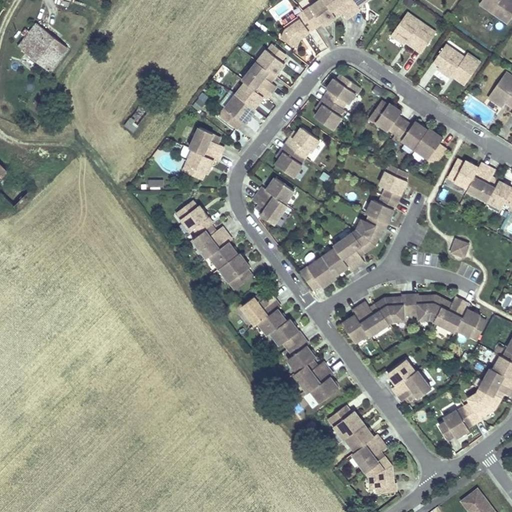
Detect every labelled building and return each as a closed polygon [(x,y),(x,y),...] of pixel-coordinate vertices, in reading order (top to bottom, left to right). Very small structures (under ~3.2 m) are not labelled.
[(303,18),(290,27),(285,36),(299,43),(303,36),(325,22),(327,24),(340,16),(337,12),(344,8),(346,12),(350,18),(364,9),(362,5),(369,0),(322,0),(308,10),(301,15),(303,18)] [(511,0),(486,0),(484,4),(503,17),(509,16),(511,18),(511,0)] [(425,52),(439,33),(411,12),(395,34),(409,44),(411,40),(413,37),(422,44),(420,47),(419,48),(425,52)] [(303,18),(301,15),(288,24),(290,27),(303,18)] [(37,24),(20,47),(49,70),(67,48),(37,24)] [(422,44),(413,37),(411,40),(420,47),(422,44)] [(223,114),(240,127),(245,120),(248,122),(254,115),(252,113),(257,106),(257,107),(267,95),(270,98),(280,85),(274,80),(270,77),(275,71),(278,74),(288,62),(284,59),(289,52),(276,43),(271,49),(270,48),(246,79),(249,81),(234,100),(237,101),(231,108),(229,106),(223,114)] [(469,85),(484,63),(471,54),(468,58),(462,53),(459,57),(452,52),(454,48),(450,45),(438,61),(444,65),(442,68),(454,77),(458,72),(463,76),(461,79),(469,85)] [(459,57),(462,53),(454,48),(452,52),(459,57)] [(274,80),(278,74),(275,71),(270,77),(274,80)] [(511,74),(509,73),(492,97),(506,108),(509,104),(511,101),(511,102),(511,74)] [(325,96),(342,107),(346,102),(348,103),(355,93),(352,91),(357,85),(343,75),(339,81),(337,80),(334,78),(327,88),(329,90),(331,91),(327,96),(325,95),(325,96)] [(352,91),(355,93),(356,93),(361,87),(357,85),(352,91)] [(202,91),(192,106),(199,111),(209,96),(202,91)] [(328,98),(315,116),(332,129),(341,116),(339,115),(343,109),(325,96),(328,98)] [(328,98),(325,96),(316,108),(319,110),(328,98)] [(397,133),(406,120),(399,115),(403,111),(390,102),(388,104),(382,99),(374,111),(380,116),(377,120),(389,129),(390,128),(397,133)] [(126,125),(134,131),(148,112),(141,106),(126,125)] [(370,116),(377,120),(380,116),(374,111),(370,116)] [(412,124),(406,120),(397,133),(403,137),(402,138),(415,147),(428,129),(416,120),(412,124)] [(195,164),(191,171),(204,177),(208,170),(210,171),(217,158),(220,159),(227,144),(221,141),(217,139),(220,132),(204,124),(193,145),(197,147),(190,161),(195,164)] [(292,144),(292,145),(311,158),(315,152),(317,153),(326,140),(308,128),(304,134),(295,146),(292,144)] [(432,132),(428,129),(415,147),(422,152),(424,150),(431,155),(429,157),(427,160),(435,166),(447,149),(439,143),(444,137),(436,132),(433,135),(431,134),(432,132)] [(301,132),(292,144),(295,146),(304,134),(301,132)] [(311,158),(292,145),(295,147),(286,160),(282,165),(299,178),(308,165),(306,164),(311,158)] [(295,147),(292,145),(283,157),(286,160),(295,147)] [(467,163),(460,159),(453,172),(460,176),(457,181),(471,188),(477,177),(484,181),(491,167),(484,163),(481,168),(468,161),(467,163)] [(195,164),(190,161),(186,168),(191,171),(195,164)] [(390,164),(387,171),(392,173),(395,166),(390,164)] [(386,188),(383,195),(397,202),(407,181),(405,180),(408,173),(395,166),(392,173),(387,171),(380,185),(386,188)] [(498,171),(491,167),(484,181),(477,177),(471,188),(470,190),(491,201),(499,185),(493,182),(498,171)] [(324,171),(319,178),(326,182),(331,175),(324,171)] [(8,172),(0,179),(0,192),(14,206),(28,193),(8,172)] [(460,176),(453,172),(450,177),(457,181),(460,176)] [(262,186),(257,192),(269,201),(274,195),(284,202),(293,189),(274,176),(266,189),(262,186)] [(511,204),(511,186),(501,181),(499,185),(491,201),(504,208),(507,202),(511,204)] [(272,223),(286,204),(284,202),(274,195),(269,201),(257,192),(252,199),(258,203),(262,206),(259,210),(261,212),(260,214),(272,223)] [(373,199),(366,213),(369,215),(387,223),(397,202),(383,195),(379,202),(373,199)] [(231,279),(237,287),(254,275),(249,267),(251,265),(246,258),(244,260),(239,253),(239,252),(231,240),(234,238),(224,225),(218,229),(214,232),(210,226),(214,223),(216,222),(202,203),(200,204),(195,198),(183,206),(188,213),(184,216),(193,228),(196,226),(201,232),(195,236),(209,255),(212,253),(226,272),(229,271),(233,277),(231,279)] [(179,210),(184,216),(188,213),(183,206),(179,210)] [(356,229),(352,232),(361,244),(359,245),(361,248),(363,252),(374,245),(376,241),(375,240),(380,229),(383,231),(387,223),(369,215),(366,222),(361,220),(356,229)] [(210,226),(214,232),(218,229),(214,223),(210,226)] [(352,232),(333,245),(334,247),(341,257),(348,253),(356,266),(363,261),(359,255),(356,251),(361,248),(359,245),(361,244),(352,232)] [(341,257),(334,247),(322,256),(334,275),(347,266),(349,270),(356,266),(348,253),(341,257)] [(334,275),(322,256),(315,261),(316,263),(309,268),(307,266),(299,271),(311,289),(319,283),(321,286),(329,281),(326,277),(329,276),(330,278),(334,275)] [(262,290),(258,293),(262,299),(266,296),(262,290)] [(321,401),(340,388),(331,376),(334,374),(324,360),(318,365),(314,368),(310,361),(313,359),(316,357),(308,345),(310,343),(291,317),(288,320),(279,308),(282,305),(272,292),(266,296),(262,299),(258,293),(243,304),(257,323),(260,321),(269,333),(272,331),(282,343),(285,341),(294,354),(289,358),(298,370),(295,372),(309,391),(312,389),(321,401)] [(392,297),(387,297),(376,304),(379,308),(381,311),(382,310),(390,322),(395,319),(405,319),(405,314),(413,313),(412,294),(404,295),(404,298),(392,298),(392,297)] [(433,297),(421,298),(421,294),(412,294),(413,313),(421,313),(421,318),(431,318),(436,321),(443,307),(445,308),(448,301),(438,296),(433,296),(433,297)] [(443,307),(436,321),(457,331),(458,329),(464,318),(457,315),(464,301),(457,298),(451,308),(446,306),(445,308),(443,307)] [(368,300),(360,305),(369,318),(363,322),(368,332),(370,334),(390,322),(382,310),(381,311),(379,308),(374,310),(372,306),(368,300)] [(482,317),(469,310),(471,305),(464,301),(457,315),(464,318),(458,329),(472,336),(474,332),(481,335),(488,322),(481,319),(482,317)] [(369,318),(360,305),(354,308),(356,313),(344,320),(355,340),(368,332),(363,322),(369,318)] [(474,332),(472,336),(479,340),(481,335),(474,332)] [(357,341),(359,348),(369,345),(366,338),(357,341)] [(502,356),(495,370),(505,375),(501,382),(511,388),(511,361),(510,360),(505,358),(502,356)] [(313,359),(310,361),(314,368),(318,365),(313,359)] [(416,371),(406,359),(388,372),(397,384),(393,387),(398,394),(411,385),(406,378),(416,371)] [(492,368),(481,389),(494,396),(495,394),(499,396),(501,392),(511,397),(511,388),(501,382),(505,375),(495,370),(492,368)] [(432,389),(418,370),(416,371),(406,378),(411,385),(398,394),(403,401),(413,393),(416,398),(418,396),(420,398),(432,389)] [(478,393),(469,399),(472,403),(465,407),(468,412),(475,424),(482,419),(480,416),(491,410),(491,411),(495,409),(503,399),(499,396),(495,394),(494,396),(481,389),(478,393)] [(392,472),(391,466),(384,456),(380,458),(377,454),(381,451),(387,447),(377,434),(374,436),(365,424),(362,426),(358,419),(360,417),(355,410),(352,412),(346,404),(329,417),(336,426),(338,424),(342,430),(340,432),(345,439),(347,437),(356,450),(353,452),(370,475),(371,485),(376,484),(377,493),(396,491),(395,482),(393,482),(392,483),(391,472),(392,472)] [(465,407),(458,411),(461,416),(468,412),(465,407)] [(440,426),(448,439),(455,435),(456,438),(469,430),(468,428),(475,424),(468,412),(461,416),(458,411),(445,419),(447,422),(440,426)] [(499,511),(486,493),(485,494),(480,488),(464,499),(473,511),(477,511),(479,511),(499,511)]
